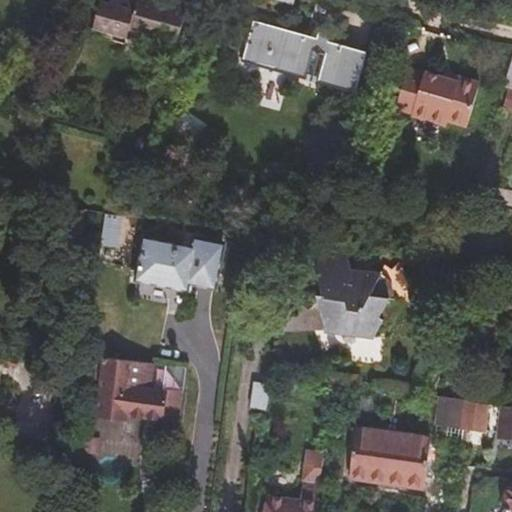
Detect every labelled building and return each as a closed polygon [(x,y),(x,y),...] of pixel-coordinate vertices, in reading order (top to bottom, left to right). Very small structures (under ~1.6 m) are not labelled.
[(175,49),(186,13),(140,0),(139,0),(137,8),(117,3),(113,12),(99,9),(93,30),(126,40),(129,36),(175,49)] [(352,99),(363,57),(324,46),(325,39),(313,36),(311,43),(250,27),(236,69),(302,86),(303,81),(314,83),(314,89),(352,99)] [(449,87),(437,84),(420,79),(418,81),(402,77),(390,117),(406,121),(405,124),(440,133),(441,129),(460,134),(473,88),(451,82),(449,87)] [(76,249),(79,215),(52,212),(47,260),(60,261),(76,249)] [(116,248),(118,215),(99,214),(97,246),(116,248)] [(209,291),(219,251),(178,242),(176,250),(139,243),(127,300),(178,311),(184,287),(209,291)] [(311,298),(318,331),(349,333),(349,339),(367,341),(375,324),(370,322),(379,300),(364,298),(376,274),(347,270),(345,259),(319,256),(312,263),(319,298),(311,298)] [(349,333),(318,331),(319,336),(349,339),(349,333)] [(146,368),(99,363),(92,419),(120,422),(121,412),(139,414),(138,420),(175,424),(178,394),(143,390),(146,368)] [(260,415),(263,390),(246,388),(244,413),(260,415)] [(460,406),(457,433),(478,435),(481,408),(460,406)] [(481,408),(478,435),(495,438),(498,411),(481,408)] [(440,431),(457,433),(460,413),(441,411),(440,431)] [(511,412),(498,411),(495,438),(511,439),(511,412)] [(417,494),(424,444),(351,435),(346,486),(417,494)] [(297,486),(316,488),(319,459),(300,456),(297,486)] [(312,511),(315,490),(316,488),(297,486),(294,506),(263,503),(261,511),(312,511)] [(495,500),(497,509),(498,511),(511,511),(511,486),(507,486),(501,489),(496,495),(495,500)]
